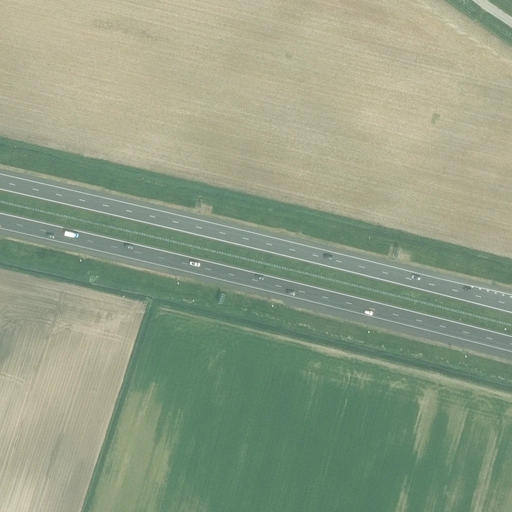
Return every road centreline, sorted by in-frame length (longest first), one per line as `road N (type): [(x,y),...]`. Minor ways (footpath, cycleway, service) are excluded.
road 1 (motorway): [(0,222),(511,345)]
road 2 (motorway): [(511,306),(0,183)]
